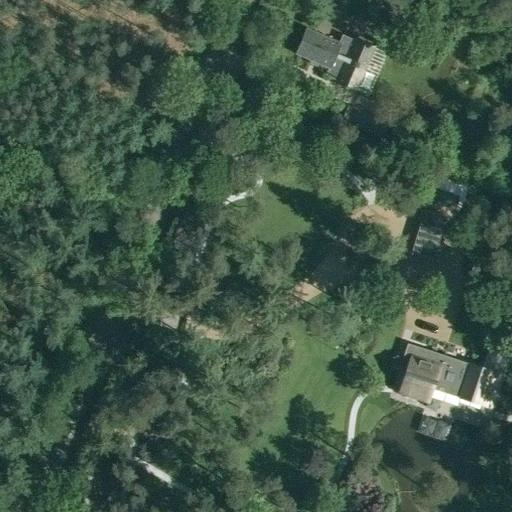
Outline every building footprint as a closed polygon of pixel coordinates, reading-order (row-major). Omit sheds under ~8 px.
[(429,36),(439,41),(453,7),(444,3),(429,36)] [(337,81),(357,89),(374,47),(353,38),(352,40),(341,35),(337,43),(307,30),(297,54),(330,68),(327,75),(338,80),(337,81)] [(341,122),(380,138),(386,121),(348,105),(341,122)] [(456,194),(424,184),(419,199),(452,209),(456,194)] [(448,217),(422,209),(418,221),(444,229),(448,217)] [(402,393),(427,401),(435,375),(453,381),(452,382),(453,383),(459,364),(416,350),(402,393)] [(433,452),(462,462),(468,443),(439,434),(433,452)]
